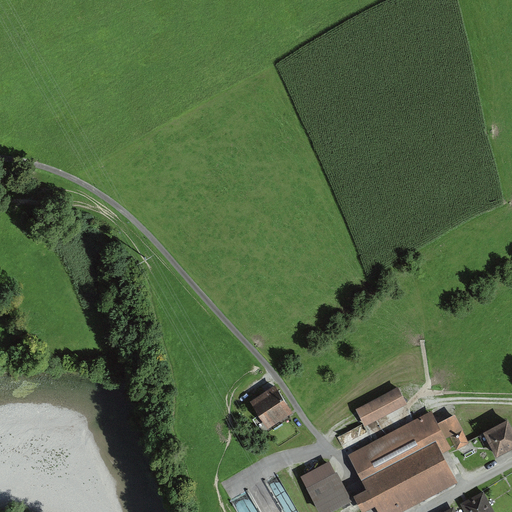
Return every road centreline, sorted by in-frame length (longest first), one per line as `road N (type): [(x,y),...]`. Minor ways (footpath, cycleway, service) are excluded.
road 1 (track): [(104,198),(133,218),(269,370),(372,511)]
road 2 (track): [(338,455),(430,406),(511,402)]
